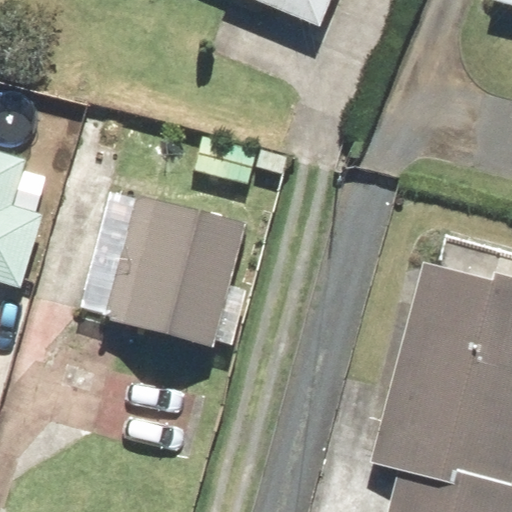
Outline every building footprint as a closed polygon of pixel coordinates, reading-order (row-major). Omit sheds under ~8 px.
[(339,0),(268,0),(329,25),(339,0)] [(200,134),(191,169),(249,184),(258,149),(200,134)] [(0,143),(0,271),(23,279),(48,201),(16,191),(28,153),(0,143)] [(141,194),(139,200),(109,193),(81,316),(127,327),(229,351),(260,222),(141,194)] [(511,511),(511,254),(451,240),(447,258),(426,253),(377,466),(399,471),(389,511),(511,511)]
